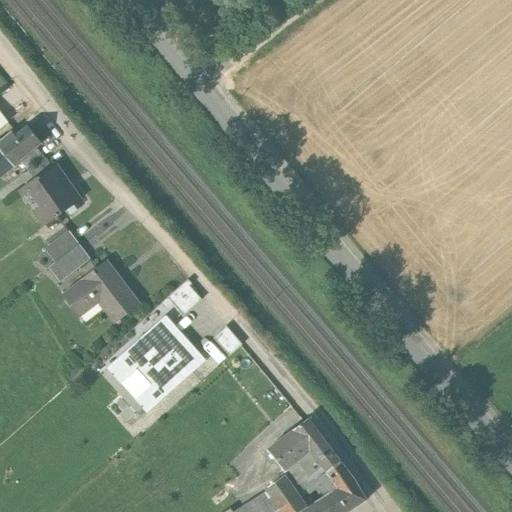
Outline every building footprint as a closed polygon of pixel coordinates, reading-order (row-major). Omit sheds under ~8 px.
[(0,129),(9,122),(0,109),(0,129)] [(18,137),(14,132),(0,143),(0,178),(7,173),(6,173),(44,143),(30,127),(18,137)] [(48,156),(30,169),(37,179),(55,166),(48,156)] [(37,179),(28,185),(42,205),(36,209),(46,223),(82,198),(75,188),(73,189),(56,165),(55,166),(37,179)] [(71,230),(47,248),(58,261),(82,244),(71,230)] [(58,261),(51,267),(62,282),(92,258),(82,244),(58,261)] [(141,302),(110,260),(65,294),(81,317),(101,302),(117,323),(141,302)] [(169,297),(186,315),(203,299),(191,286),(194,284),(189,279),(169,297)] [(168,315),(111,366),(124,383),(139,369),(152,384),(144,392),(157,406),(208,360),(168,315)] [(228,327),(215,338),(231,355),(243,345),(228,327)] [(144,392),(136,399),(148,413),(157,406),(144,392)] [(309,418),(268,449),(284,471),(310,451),(321,465),(322,465),(327,472),(342,462),(309,418)] [(338,486),(306,506),(299,496),(281,508),(284,511),(345,511),(366,499),(353,478),(342,462),(327,472),(322,465),(308,475),(313,480),(316,477),(327,489),(336,483),(338,486)] [(284,475),(263,490),(266,495),(270,492),(281,508),(299,496),(292,486),(302,480),(305,477),(301,471),(296,474),(295,472),(286,478),(284,475)] [(302,480),(292,486),(299,496),(309,490),(302,480)]
